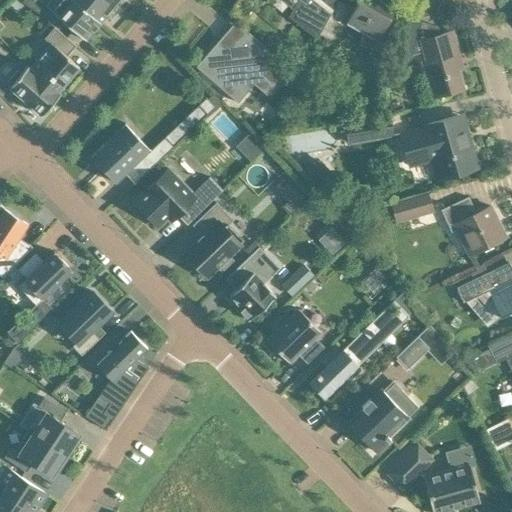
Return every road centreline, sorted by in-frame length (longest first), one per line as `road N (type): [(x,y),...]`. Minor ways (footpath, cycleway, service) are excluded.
road 1 (residential): [(192,333),(368,511)]
road 2 (residential): [(26,165),(192,333)]
road 3 (residential): [(169,0),(26,165)]
road 4 (residential): [(76,511),(192,333)]
